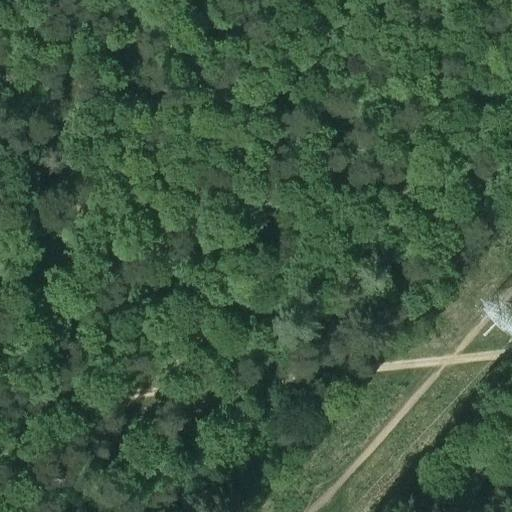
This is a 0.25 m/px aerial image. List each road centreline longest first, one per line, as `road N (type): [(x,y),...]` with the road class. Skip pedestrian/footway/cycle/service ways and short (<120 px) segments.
road 1 (track): [(511,356),(0,405)]
road 2 (track): [(48,401),(73,0)]
